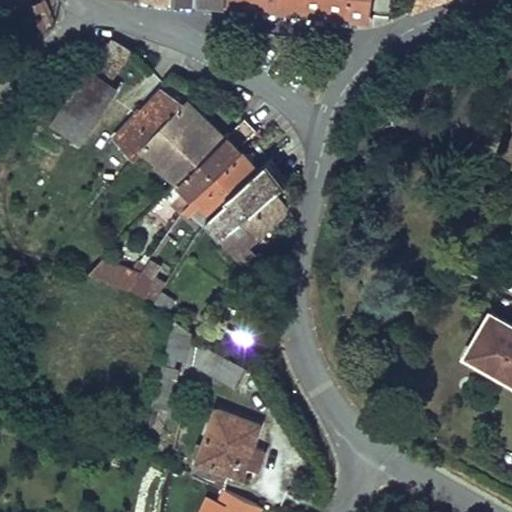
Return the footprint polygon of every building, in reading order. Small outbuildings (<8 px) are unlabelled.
[(55,21),(46,0),(43,0),(19,13),(34,39),(55,21)] [(251,0),(251,5),(261,7),(278,9),(280,0),(251,0)] [(280,0),(278,9),(328,14),(368,18),(370,0),(280,0)] [(415,0),(412,9),(414,10),(438,0),(415,0)] [(110,80),(131,50),(112,40),(93,68),(110,80)] [(53,121),(82,141),(119,86),(110,80),(93,68),(90,66),(53,121)] [(180,182),(225,138),(187,99),(184,103),(162,89),(143,109),(142,108),(115,136),(135,156),(143,147),(157,160),(156,162),(180,182)] [(257,131),(245,118),(225,138),(180,182),(167,195),(175,204),(188,191),(195,198),(243,152),(238,147),(257,131)] [(245,151),(243,152),(195,198),(186,207),(191,212),(200,201),(213,214),(229,197),(228,196),(257,170),(245,151)] [(267,162),(257,170),(228,196),(229,197),(213,214),(207,220),(221,236),(273,193),(284,184),(267,162)] [(286,207),(273,193),(221,236),(221,237),(244,262),(252,254),(245,247),(283,213),(286,207)] [(141,273),(104,257),(90,271),(129,290),(141,273)] [(162,264),(153,259),(148,268),(157,273),(162,264)] [(167,281),(144,268),(141,273),(129,290),(154,303),(162,290),(167,281)] [(176,299),(163,289),(154,303),(167,312),(176,299)] [(511,322),(492,311),(467,354),(511,380),(511,322)] [(174,318),(165,356),(194,361),(237,387),(248,365),(199,339),(200,336),(174,318)] [(235,329),(216,322),(211,336),(230,344),(235,329)] [(254,336),(235,329),(230,344),(249,350),(254,336)] [(154,404),(169,408),(176,383),(160,379),(154,404)] [(217,407),(194,473),(224,487),(230,471),(235,459),(246,463),(258,467),(265,448),(253,444),(261,422),(217,407)] [(235,459),(230,471),(242,475),(246,463),(235,459)] [(225,504),(232,490),(225,487),(219,501),(225,504)] [(259,511),(263,505),(232,490),(225,504),(219,501),(208,496),(201,511),(259,511)]
